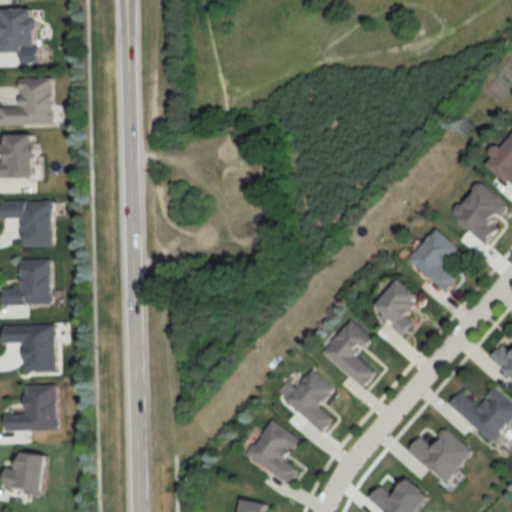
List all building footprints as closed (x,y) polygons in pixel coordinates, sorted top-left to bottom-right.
[(0,51),(40,52),(40,9),(5,9),(5,35),(0,35),(0,51)] [(55,79),(23,79),(23,107),(1,107),(1,125),(55,125),(55,79)] [(40,135),(6,135),(6,178),(40,178),(40,135)] [(4,219),(26,219),(26,246),(56,246),(56,202),(4,202),(4,219)] [(462,249),(439,230),(413,262),(451,292),(461,279),(447,268),(462,249)] [(25,261),(25,289),(5,289),(6,305),(55,305),(55,261),(25,261)] [(424,298),(403,280),(378,310),(408,336),(417,325),(408,318),(424,298)] [(325,354),(369,387),(379,373),(359,358),(374,338),(352,320),(325,354)] [(29,371),(59,371),(59,327),(7,326),(7,344),(30,345),(29,371)] [(511,351),(504,345),(494,358),(511,373),(511,351)] [(325,433),(337,420),(322,407),(337,390),(315,369),(288,399),(325,433)] [(60,387),(28,387),(28,414),(9,414),(9,431),(60,431),(60,387)] [(452,404),(496,442),(511,422),(511,400),(498,388),(481,407),(463,391),(452,404)] [(302,471),(289,462),(304,440),(274,421),(250,457),(293,485),(302,471)]
